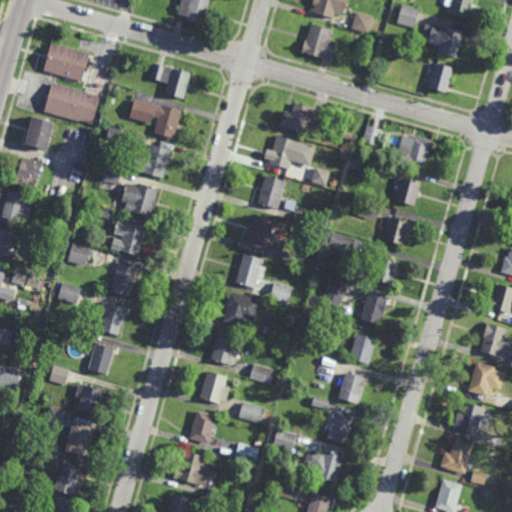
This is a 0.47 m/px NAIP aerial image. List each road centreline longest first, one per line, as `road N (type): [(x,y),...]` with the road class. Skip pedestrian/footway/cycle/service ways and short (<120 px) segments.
road 1 (residential): [(264,0),(120,511)]
road 2 (residential): [(511,138),(27,0)]
road 3 (residential): [(511,52),(382,511)]
